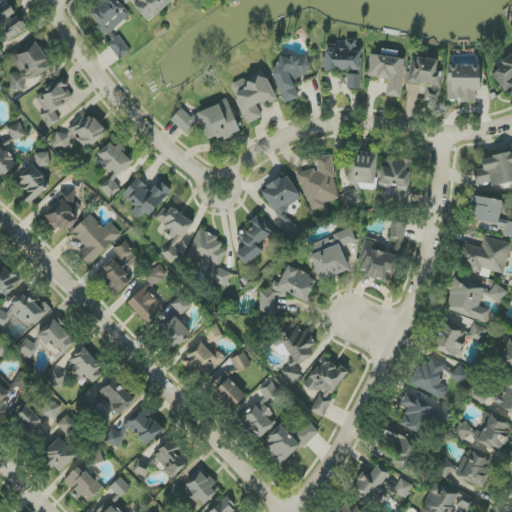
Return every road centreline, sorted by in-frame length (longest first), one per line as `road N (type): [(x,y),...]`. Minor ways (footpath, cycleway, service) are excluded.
road 1 (residential): [(45,0),(124,107),(218,186),(285,137),(323,127),(447,135),(511,123)]
road 2 (residential): [(288,511),(317,480),(398,336),(434,241),(447,135)]
road 3 (residential): [(283,511),(0,209)]
